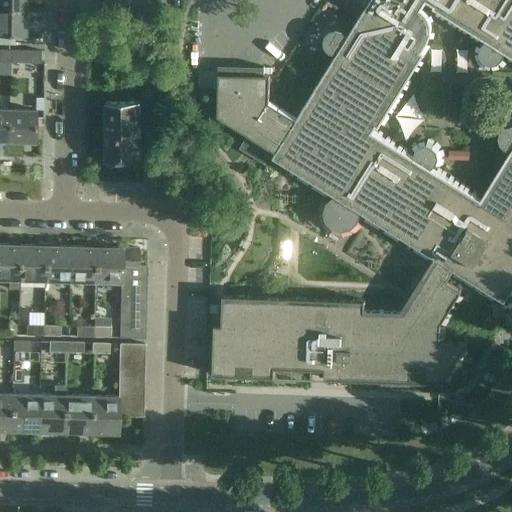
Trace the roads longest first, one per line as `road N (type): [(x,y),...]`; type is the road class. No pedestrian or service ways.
road 1 (residential): [(62,210),(153,212),(179,236),(175,496)]
road 2 (unclassified): [(62,210),(68,0)]
road 3 (tertiary): [(175,496),(367,499)]
road 4 (tertiary): [(367,499),(441,483),(511,444)]
